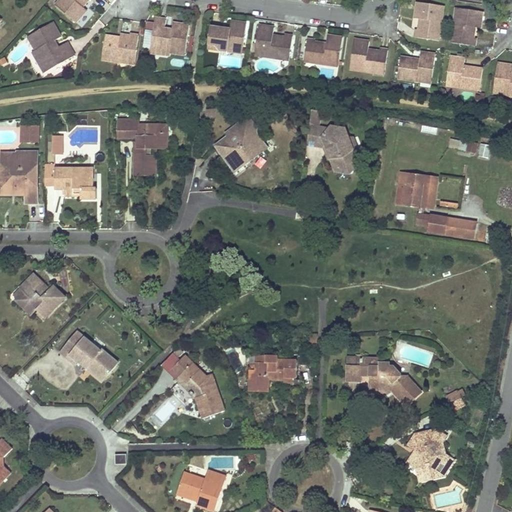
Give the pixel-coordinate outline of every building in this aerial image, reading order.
[(60,0),(56,5),(77,22),(87,10),(83,6),(80,4),(83,0),(60,0)] [(439,41),(444,6),(418,2),(415,18),(421,19),(424,20),(423,30),(419,30),(416,29),(415,37),(439,41)] [(475,27),(481,28),(483,12),(456,8),(451,43),(475,46),(476,38),(474,38),(470,37),(472,27),(475,27)] [(170,53),(185,55),(189,25),(173,23),(172,30),(171,35),(164,34),(165,29),(166,20),(155,18),(151,49),(159,50),(159,54),(170,56),(170,53)] [(243,53),(247,24),(231,22),(230,30),(230,33),(226,33),(225,29),(219,28),(219,26),(211,25),(209,43),(216,44),(221,50),(243,53)] [(45,73),(75,56),(67,42),(58,47),(55,49),(52,43),(55,41),(61,37),(53,23),(28,37),(36,51),(33,52),(45,73)] [(285,37),(279,36),(276,40),(273,39),(273,36),(275,27),(259,25),(255,55),(277,58),(283,53),(290,54),(293,36),(285,35),(285,37)] [(135,61),(139,36),(130,35),(130,36),(121,35),(120,38),(120,40),(116,40),(116,37),(105,36),(102,60),(119,63),(119,59),(135,61)] [(343,38),(328,36),(327,44),(326,47),(323,46),(323,43),(315,42),(315,40),(307,39),(304,61),(339,66),(343,38)] [(371,54),(368,53),(369,50),(370,42),(354,39),(349,69),(372,72),(378,67),(385,69),(388,50),(380,49),(380,52),(374,51),(371,54)] [(421,52),(420,60),(420,63),(416,63),(417,60),(401,57),(398,79),(421,82),(426,78),(432,79),(436,54),(421,52)] [(464,66),(466,59),(451,56),(447,81),(454,82),(457,87),(480,91),(483,69),(468,67),(467,70),(464,69),(464,66)] [(511,65),(498,63),(493,93),(511,95),(511,65)] [(211,118),(206,110),(205,110),(202,124),(211,118)] [(219,113),(217,110),(206,110),(211,118),(219,113)] [(248,117),(226,134),(228,136),(242,126),(248,128),(251,132),(257,135),(258,129),(248,117)] [(157,161),(152,156),(148,156),(148,149),(159,149),(168,140),(168,133),(160,133),(160,126),(146,126),(146,128),(140,128),(140,121),(120,121),(119,138),(127,138),(127,134),(138,134),(138,138),(138,144),(138,152),(135,152),(135,176),(157,176),(157,161)] [(228,136),(214,147),(232,170),(242,161),(247,161),(253,156),(254,153),(264,144),(257,135),(251,132),(248,128),(242,126),(228,136)] [(328,131),(308,127),(305,144),(323,147),(330,148),(333,156),(332,157),(338,171),(351,174),(347,170),(356,159),(352,149),(353,149),(349,138),(348,139),(344,129),(331,127),(328,131)] [(39,142),(38,129),(28,129),(28,142),(39,142)] [(365,158),(356,136),(349,138),(353,149),(352,149),(356,159),(347,170),(351,174),(365,158)] [(159,149),(167,149),(168,140),(159,149)] [(481,142),(478,155),(488,157),(492,145),(481,142)] [(63,143),(53,143),(53,156),(63,156),(63,143)] [(468,153),(475,155),(477,144),(470,143),(468,153)] [(253,161),(268,149),(264,144),(254,153),(253,156),(247,161),(242,161),(232,170),(235,174),(253,161)] [(323,147),(327,159),(332,157),(333,156),(330,148),(323,147)] [(2,191),(6,191),(11,191),(11,188),(16,188),(16,197),(26,197),(26,205),(39,205),(38,153),(18,153),(18,155),(2,155),(2,166),(0,165),(0,179),(2,179),(2,191)] [(82,199),(97,200),(97,189),(94,189),(94,179),(92,179),(92,169),(56,168),(56,166),(45,166),(45,187),(55,188),(55,189),(63,189),(82,190),(82,198),(82,199)] [(273,167),(250,172),(253,184),(276,179),(273,167)] [(425,176),(401,172),(396,203),(420,207),(425,176)] [(425,176),(420,207),(432,209),(437,178),(425,176)] [(0,179),(0,196),(16,197),(16,188),(11,188),(11,191),(6,191),(2,191),(2,179),(0,179)] [(82,190),(63,189),(63,198),(82,198),(82,190)] [(446,219),(418,215),(417,224),(428,226),(427,232),(444,235),(446,219)] [(446,219),(444,235),(474,239),(476,223),(446,219)] [(21,290),(23,292),(25,294),(16,301),(25,310),(30,304),(38,312),(45,320),(66,299),(54,287),(50,291),(47,294),(43,290),(46,286),(35,275),(21,290)] [(30,304),(25,310),(32,317),(38,312),(30,304)] [(100,351),(78,333),(61,354),(68,359),(71,355),(79,362),(87,369),(88,368),(91,365),(107,378),(118,363),(102,349),(100,351)] [(317,335),(313,335),(309,336),(308,344),(317,344),(317,335)] [(172,370),(181,361),(174,354),(162,366),(178,382),(181,379),(172,370)] [(79,362),(71,355),(68,359),(76,366),(79,362)] [(185,356),(181,361),(172,370),(181,379),(178,382),(196,398),(203,419),(225,412),(212,375),(206,377),(185,356)] [(250,362),(250,379),(255,379),(255,387),(268,387),(268,380),(268,377),(274,377),(274,380),(284,380),(284,382),(284,383),(293,384),(293,378),(297,379),(298,362),(279,361),(279,357),(266,356),(266,363),(250,362)] [(361,377),(371,378),(371,364),(376,364),(380,364),(380,360),(361,359),(360,367),(362,367),(361,377)] [(380,364),(376,364),(371,364),(371,378),(370,392),(383,392),(383,390),(390,390),(406,408),(422,393),(408,378),(401,377),(401,376),(394,368),(390,368),(390,364),(380,364)] [(88,368),(104,381),(107,378),(91,365),(88,368)] [(361,383),(361,380),(361,377),(362,367),(360,367),(347,367),(346,383),(361,383)] [(255,379),(250,379),(249,392),(268,393),(268,387),(255,387),(255,379)] [(147,418),(157,429),(184,405),(175,394),(147,418)] [(450,404),(460,399),(457,394),(447,399),(450,404)] [(463,405),(460,399),(450,404),(450,405),(453,410),(463,405)] [(431,477),(439,464),(448,469),(454,461),(444,455),(442,444),(446,437),(435,430),(415,435),(408,446),(414,450),(414,451),(417,452),(415,455),(412,453),(406,464),(417,470),(418,477),(420,483),(433,480),(431,477)] [(0,485),(11,474),(2,466),(2,458),(12,448),(3,439),(0,442),(0,485)] [(116,464),(127,464),(127,455),(116,455),(116,464)] [(433,480),(444,477),(448,469),(439,464),(431,477),(433,480)] [(213,483),(216,474),(208,472),(206,480),(213,483)] [(178,491),(199,499),(198,502),(196,506),(213,511),(215,511),(226,477),(216,474),(213,483),(206,480),(184,473),(178,491)] [(178,491),(177,494),(198,502),(199,499),(178,491)]
